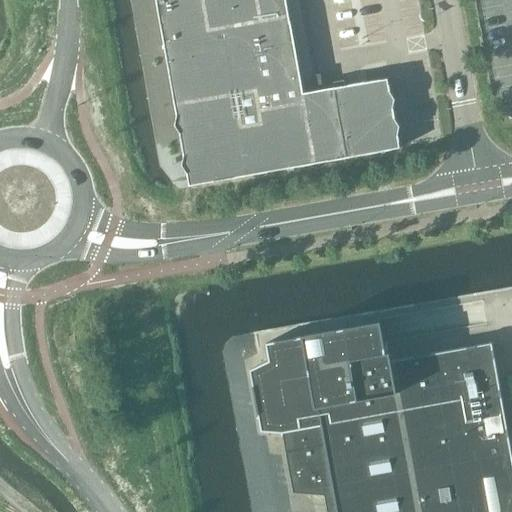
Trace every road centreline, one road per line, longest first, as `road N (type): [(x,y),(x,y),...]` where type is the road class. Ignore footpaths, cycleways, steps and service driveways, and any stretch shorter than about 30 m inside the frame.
road 1 (unclassified): [(187,240),(478,189)]
road 2 (unclassified): [(478,189),(446,0)]
road 3 (unclassified): [(12,394),(113,511)]
road 4 (unclassified): [(45,139),(67,58),(63,0)]
road 5 (unclassified): [(12,394),(15,297),(24,266)]
road 6 (unclassified): [(67,247),(127,258),(187,240)]
